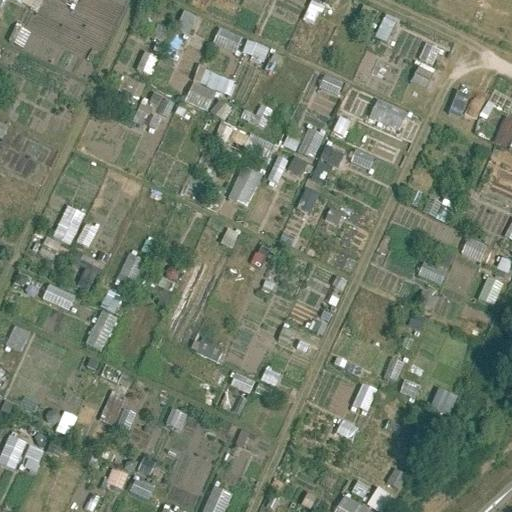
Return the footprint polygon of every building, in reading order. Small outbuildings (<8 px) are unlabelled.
[(367,35),(381,39),(388,17),(374,13),(367,35)] [(214,73),(215,72),(189,63),(177,98),(202,106),(209,87),(225,93),(230,79),(214,73)] [(432,77),(417,69),(410,84),(426,91),(432,77)] [(115,72),(110,84),(128,91),(132,79),(115,72)] [(448,85),(442,103),(454,106),(459,89),(448,85)] [(128,110),(142,115),(149,94),(135,90),(128,110)] [(481,95),(469,127),(488,134),(499,101),(481,95)] [(225,129),(221,138),(260,156),(264,148),(225,129)] [(307,154),(313,137),(302,133),(300,139),(279,132),(276,143),(307,154)] [(325,150),(319,163),(338,172),(344,159),(325,150)] [(439,217),(446,201),(422,191),(415,206),(439,217)] [(47,234),(62,240),(75,210),(61,204),(47,234)] [(320,230),(337,231),(338,214),(321,213),(320,230)] [(506,239),(511,229),(511,217),(505,213),(494,231),(506,239)] [(220,224),(213,239),(225,244),(232,229),(220,224)] [(488,266),(500,269),(504,256),(492,253),(488,266)] [(471,298),(484,304),(497,277),(484,271),(471,298)] [(135,277),(131,289),(149,294),(152,282),(135,277)] [(402,306),(395,324),(394,324),(389,338),(404,344),(417,311),(402,306)] [(418,323),(408,343),(426,352),(422,360),(444,371),(463,332),(441,321),(436,332),(418,323)] [(312,325),(308,333),(311,335),(321,340),(326,329),(316,324),(315,327),(312,325)] [(246,391),(262,394),(264,382),(248,380),(246,391)] [(432,394),(445,399),(450,387),(437,382),(432,394)] [(86,423),(102,430),(117,391),(100,385),(86,423)] [(237,401),(230,416),(239,420),(246,405),(237,401)] [(48,428),(62,432),(68,411),(54,406),(48,428)] [(148,438),(140,460),(185,477),(194,455),(148,438)] [(380,480),(394,484),(399,467),(384,463),(380,480)] [(358,501),(376,511),(377,511),(389,493),(369,482),(358,501)] [(371,511),(373,508),(334,491),(324,511),(371,511)]
